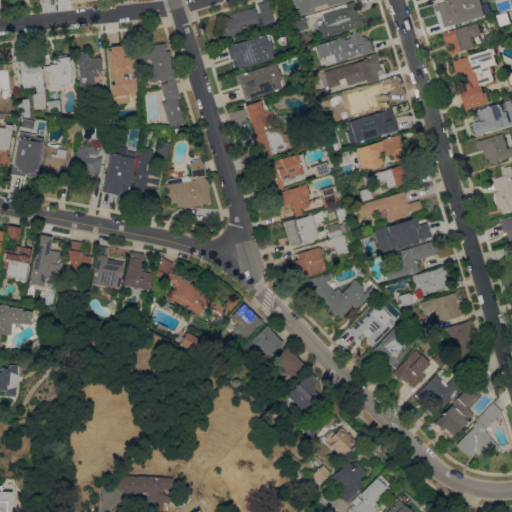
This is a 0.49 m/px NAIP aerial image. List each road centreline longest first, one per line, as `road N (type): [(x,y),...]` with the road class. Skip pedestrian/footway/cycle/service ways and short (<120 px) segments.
road 1 (residential): [(511,489),(452,481),(264,287),(192,244),(0,207)]
road 2 (residential): [(511,375),(397,0)]
road 3 (residential): [(264,287),(176,0)]
road 4 (residential): [(204,0),(0,26)]
